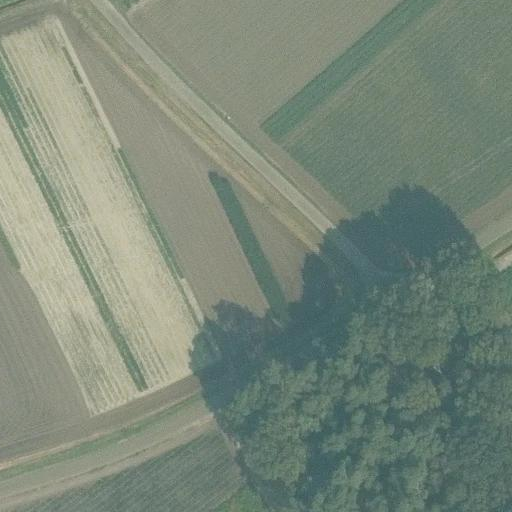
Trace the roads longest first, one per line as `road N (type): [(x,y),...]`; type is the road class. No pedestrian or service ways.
road 1 (unclassified): [(0,500),(104,469),(202,425),(420,298)]
road 2 (unclassified): [(420,298),(98,0)]
